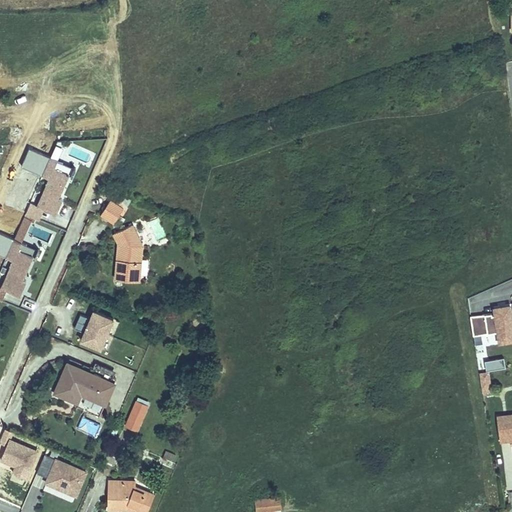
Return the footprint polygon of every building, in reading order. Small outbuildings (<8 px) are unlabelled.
[(48,194),(59,171),(44,164),(47,157),(39,154),(31,172),(38,175),(27,202),(31,204),(45,210),(52,196),(48,194)] [(62,172),(65,165),(47,157),(44,164),(59,171),(62,172)] [(25,191),(34,174),(26,170),(17,187),(25,191)] [(95,197),(88,209),(103,218),(110,206),(106,203),(109,198),(101,193),(98,199),(95,197)] [(26,216),(31,204),(27,202),(19,199),(14,211),(26,216)] [(119,218),(101,228),(107,241),(106,257),(110,258),(108,269),(104,269),(103,276),(127,279),(131,242),(119,218)] [(11,277),(22,254),(7,247),(10,240),(3,237),(0,242),(0,257),(2,258),(0,262),(0,289),(9,293),(15,279),(11,277)] [(25,255),(28,248),(10,240),(7,247),(22,254),(25,255)] [(493,309),(471,311),(473,332),(497,327),(498,341),(511,338),(511,303),(511,304),(510,294),(493,294),(493,309)] [(115,319),(93,309),(79,342),(102,351),(115,319)] [(478,352),(479,368),(486,367),(485,352),(478,352)] [(485,358),(486,368),(505,366),(504,356),(485,358)] [(58,358),(53,368),(72,376),(76,367),(58,358)] [(72,376),(53,368),(39,398),(83,417),(101,378),(76,367),(72,376)] [(493,390),(488,369),(478,371),(483,392),(493,390)] [(122,403),(111,429),(118,432),(123,420),(129,422),(135,408),(122,403)] [(511,410),(485,414),(488,440),(503,438),(503,434),(511,432),(511,410)] [(124,435),(129,422),(123,420),(118,432),(124,435)] [(511,440),(511,432),(503,434),(503,438),(504,442),(511,440)] [(88,473),(43,455),(36,473),(45,477),(43,483),(78,498),(88,473)] [(144,511),(145,511),(155,493),(134,484),(120,485),(119,481),(107,482),(109,509),(129,509),(128,503),(144,511)] [(247,491),(248,500),(274,498),(273,489),(247,491)]
